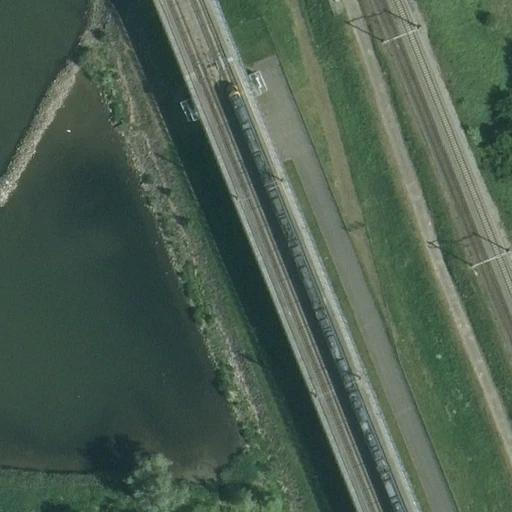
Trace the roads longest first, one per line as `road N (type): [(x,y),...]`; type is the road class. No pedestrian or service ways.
road 1 (track): [(313,511),(125,41),(123,17),(145,0)]
road 2 (track): [(291,0),(415,449)]
